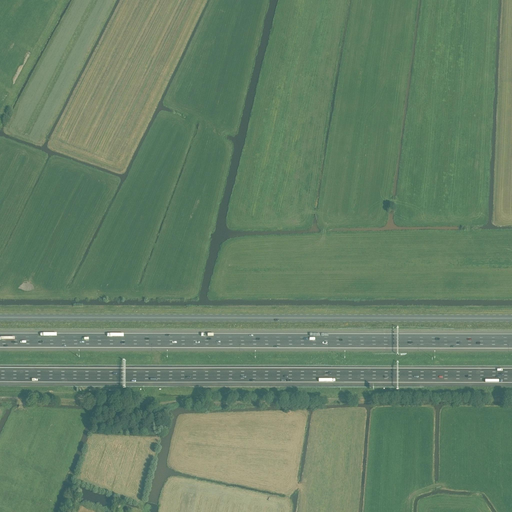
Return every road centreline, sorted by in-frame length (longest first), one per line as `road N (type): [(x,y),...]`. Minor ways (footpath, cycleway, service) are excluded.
road 1 (unclassified): [(511,397),(202,404),(0,397)]
road 2 (motorway): [(0,374),(511,375)]
road 3 (motorway): [(511,340),(0,339)]
road 4 (secondary): [(0,318),(511,318)]
